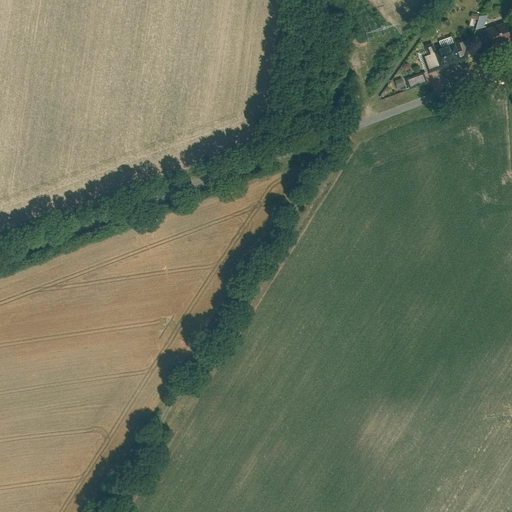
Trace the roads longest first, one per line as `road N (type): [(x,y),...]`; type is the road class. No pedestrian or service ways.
road 1 (track): [(331,135),(101,511)]
road 2 (unclassified): [(331,135),(0,257)]
road 3 (residential): [(511,67),(331,135)]
